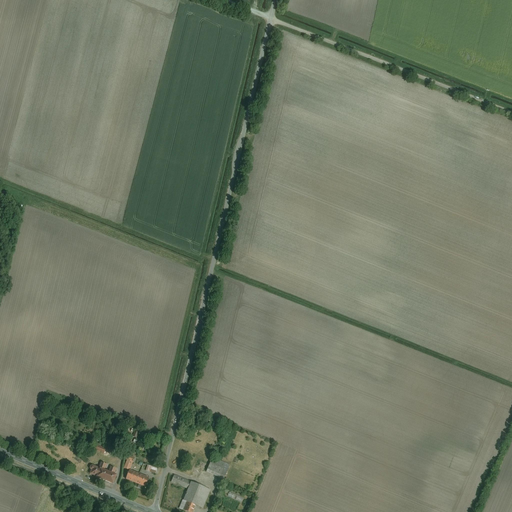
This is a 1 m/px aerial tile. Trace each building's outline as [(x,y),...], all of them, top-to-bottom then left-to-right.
[(136,430),(134,436),(149,440),(151,432),(143,430),(143,432),(136,430)] [(94,448),(93,452),(102,456),(104,451),(94,448)] [(126,457),(124,462),(134,465),(135,460),(126,457)] [(214,457),(208,472),(225,479),(231,465),(214,457)] [(95,480),(114,487),(118,477),(116,476),(119,469),(114,467),(111,473),(106,472),(109,466),(101,463),(99,469),(92,466),(90,471),(98,474),(95,480)] [(147,465),(145,471),(157,474),(158,468),(147,465)] [(126,482),(147,490),(151,479),(130,471),(126,482)] [(188,489),(192,481),(175,474),(172,482),(188,489)] [(188,489),(184,500),(198,506),(204,508),(212,490),(192,481),(188,489)] [(231,491),(228,497),(242,503),(245,498),(231,491)] [(195,511),(198,506),(184,500),(180,509),(187,511),(195,511)]
